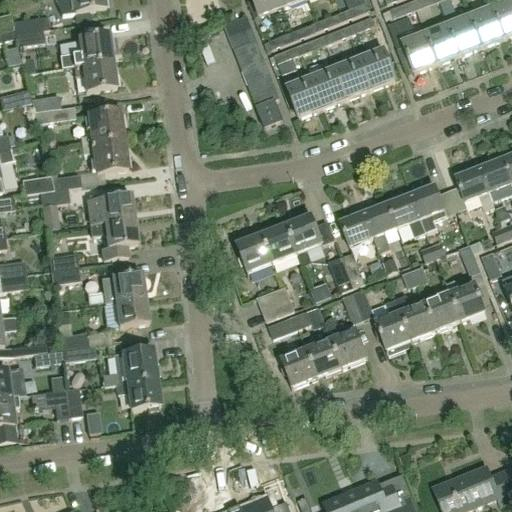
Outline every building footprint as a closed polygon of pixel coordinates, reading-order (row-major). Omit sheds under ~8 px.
[(106,15),(103,0),(55,0),(63,20),(75,18),(75,19),(106,15)] [(284,13),(279,0),(251,0),(260,22),(284,13)] [(308,3),(306,0),(279,0),(284,13),(308,3)] [(411,1),(410,0),(386,0),(385,1),(388,10),(411,1)] [(416,15),(439,7),(436,0),(430,0),(413,7),(416,15)] [(511,40),(511,6),(493,14),(505,43),(511,40)] [(416,15),(413,7),(390,16),(394,24),(416,15)] [(345,27),(369,17),(366,8),(342,18),(345,27)] [(505,43),(493,14),(471,23),(482,52),(505,43)] [(237,24),(234,18),(234,17),(228,20),(230,27),(237,24)] [(0,20),(0,34),(14,31),(13,28),(10,18),(0,20)] [(345,27),(342,18),(318,28),(321,36),(345,27)] [(14,31),(16,40),(44,36),(49,36),(47,23),(13,28),(14,31)] [(225,31),(231,45),(253,36),(248,23),(225,31)] [(367,35),(375,32),(372,23),(348,33),(351,41),(367,35)] [(438,70),(426,40),(419,43),(415,34),(410,23),(398,27),(389,31),(395,48),(398,54),(404,51),(415,79),(438,70)] [(482,52),(471,23),(449,32),(460,61),(482,52)] [(297,46),(321,36),(318,28),(294,37),(297,46)] [(0,47),(16,44),(16,40),(14,31),(0,34),(0,47)] [(460,61),(449,32),(426,40),(438,70),(460,61)] [(351,41),(348,33),(323,42),(327,51),(351,41)] [(46,48),(44,36),(16,40),(16,44),(19,52),(46,48)] [(258,50),(253,36),(231,45),(236,58),(258,50)] [(273,55),(297,46),(294,37),(269,47),(273,55)] [(113,67),(111,53),(110,40),(93,42),(78,44),(80,58),(60,61),(61,74),(75,72),(113,67)] [(303,60),(327,51),(323,42),(299,52),(303,60)] [(264,63),(258,50),(236,58),(241,72),(264,63)] [(278,70),(303,60),(299,52),(275,61),(278,70)] [(396,86),(384,56),(360,66),(371,95),(396,86)] [(33,63),(23,65),(25,79),(35,77),(33,63)] [(269,77),(264,63),(241,72),(246,86),(269,77)] [(336,75),(347,105),(371,95),(360,66),(348,70),(336,75)] [(75,72),(76,83),(84,82),(86,98),(101,96),(117,94),(115,80),(113,67),(75,72)] [(0,93),(16,89),(13,75),(0,77),(0,93)] [(347,105),(336,75),(312,85),(324,114),(334,110),(347,105)] [(274,91),(269,77),(246,86),(252,99),(274,91)] [(324,114),(312,85),(288,94),(299,124),(324,114)] [(274,91),(252,99),(257,113),(275,106),(279,104),(274,91)] [(32,108),(29,95),(0,102),(0,103),(3,115),(32,108)] [(32,105),(34,117),(60,114),(58,102),(32,105)] [(275,106),(257,113),(265,133),(283,127),(275,106)] [(74,112),(60,114),(34,117),(37,129),(76,124),(74,112)] [(82,151),(124,146),(120,116),(88,120),(91,141),(81,143),(82,151)] [(16,150),(13,140),(7,142),(9,152),(16,150)] [(6,141),(0,142),(0,156),(10,154),(9,152),(7,142),(6,141)] [(96,180),(128,175),(124,146),(82,151),(84,160),(93,158),(96,180)] [(10,154),(0,156),(0,198),(2,198),(0,188),(0,169),(15,166),(14,164),(13,164),(10,154)] [(511,185),(504,165),(492,169),(481,174),(490,198),(511,190),(511,185)] [(490,198),(481,174),(469,178),(457,183),(462,197),(466,208),(479,203),(485,217),(495,213),(489,199),(490,198)] [(80,180),(51,184),(54,196),(68,194),(82,192),(80,180)] [(24,200),(40,198),(54,196),(51,184),(50,182),(22,186),(24,200)] [(437,234),(434,226),(447,221),(441,205),(436,191),(425,196),(412,201),(427,238),(437,234)] [(42,212),(70,208),(68,194),(54,196),(40,198),(42,212)] [(135,225),(131,200),(101,205),(100,200),(88,202),(92,232),(96,231),(105,230),(135,225)] [(0,203),(0,217),(15,215),(13,201),(0,203)] [(412,201),(400,205),(388,210),(398,234),(410,230),(415,243),(427,238),(412,201)] [(375,244),(378,253),(381,260),(392,255),(386,239),(398,234),(388,210),(365,219),(375,244)] [(294,222),(296,227),(287,230),(303,273),(312,269),(307,257),(324,251),(310,216),(294,222)] [(365,219),(351,224),(341,228),(347,242),(351,253),(375,244),(365,219)] [(96,231),(92,232),(90,232),(91,242),(106,240),(108,254),(101,255),(102,267),(129,263),(128,252),(138,250),(135,225),(105,230),(96,231)] [(262,240),(274,270),(298,261),(302,273),(303,273),(287,230),(262,240)] [(499,250),(509,246),(504,234),(494,238),(496,243),(499,250)] [(274,270),(262,240),(250,245),(237,249),(249,280),(274,270)] [(442,248),(432,252),(436,264),(447,260),(442,248)] [(460,255),(471,282),(481,277),(471,251),(460,255)] [(427,268),(436,264),(432,252),(422,256),(427,268)] [(503,281),(494,258),(483,263),(492,286),(503,281)] [(354,259),(342,264),(354,294),(365,289),(354,259)] [(50,272),(51,277),(79,273),(77,260),(49,264),(50,272)] [(354,294),(342,264),(330,268),(342,299),(354,294)] [(399,276),(395,264),(389,266),(385,268),(389,280),(399,276)] [(0,284),(26,281),(24,266),(8,269),(0,269),(0,284)] [(81,287),(79,273),(51,277),(53,291),(81,287)] [(424,273),(414,277),(419,290),(429,286),(424,273)] [(410,294),(419,290),(414,277),(404,280),(410,294)] [(142,280),(102,285),(106,310),(116,309),(146,304),(142,280)] [(28,294),(26,281),(0,284),(0,297),(0,298),(28,294)] [(487,319),(475,289),(461,294),(457,286),(447,290),(450,298),(462,329),(487,319)] [(258,303),(263,315),(290,305),(286,293),(258,303)] [(365,296),(354,300),(364,326),(375,321),(365,296)] [(462,329),(450,298),(426,308),(438,339),(438,338),(462,329)] [(354,330),(364,326),(354,300),(344,304),(354,330)] [(438,339),(426,308),(411,314),(407,302),(397,306),(413,348),(438,339)] [(149,330),(147,316),(146,304),(116,309),(118,325),(120,334),(149,330)] [(295,316),(290,305),(263,315),(265,323),(267,327),(295,316)] [(413,348),(397,306),(386,310),(391,322),(376,328),(388,358),(389,358),(390,361),(406,355),(405,351),(413,348)] [(68,315),(59,317),(60,329),(70,328),(68,315)] [(308,318),(297,322),(301,334),(312,330),(308,318)] [(0,323),(0,325),(0,326),(0,364),(9,363),(8,353),(4,354),(2,337),(18,336),(16,322),(0,323)] [(274,345),(301,334),(297,322),(270,333),(274,345)] [(368,365),(357,335),(342,341),(335,325),(325,329),(331,345),(343,375),(368,365)] [(60,342),(62,356),(90,353),(88,339),(77,340),(65,342),(60,342)] [(307,354),(319,385),(343,375),(331,345),(307,354)] [(97,364),(95,352),(90,353),(62,356),(63,368),(97,364)] [(307,354),(282,364),(293,395),(319,385),(307,354)] [(63,368),(62,356),(40,359),(37,360),(22,362),(23,374),(63,368)] [(116,379),(102,381),(104,393),(116,391),(127,390),(127,388),(157,384),(153,356),(113,361),(116,379)] [(0,403),(11,402),(7,376),(0,376),(0,403)] [(158,412),(161,412),(157,384),(127,388),(127,390),(116,391),(117,400),(128,398),(131,416),(148,414),(148,418),(159,417),(158,412)] [(79,394),(67,396),(71,424),(83,422),(79,394)] [(71,424),(67,396),(53,398),(54,406),(55,413),(57,426),(65,425),(71,424)] [(53,398),(43,399),(45,414),(55,413),(54,406),(53,398)] [(0,449),(17,447),(12,414),(20,413),(18,401),(11,402),(0,403),(0,449)] [(71,449),(70,427),(50,427),(52,450),(71,449)] [(511,474),(505,478),(492,483),(487,472),(435,494),(442,511),(477,511),(499,504),(502,511),(511,506),(511,474)] [(326,511),(410,511),(408,504),(400,507),(394,492),(381,497),(378,491),(378,490),(377,487),(325,508),(326,511)] [(287,511),(287,510),(280,511),(272,511),(268,502),(243,511),(287,511)]
